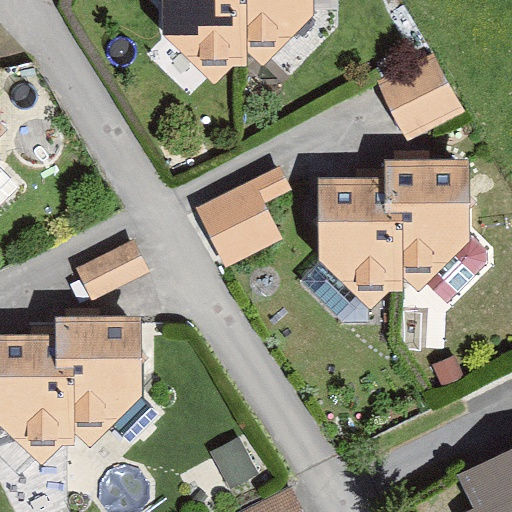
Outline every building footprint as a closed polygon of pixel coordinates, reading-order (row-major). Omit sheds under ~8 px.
[(137,0),(134,56),(183,97),(219,66),(237,76),(297,20),(296,0),(137,0)] [(415,53),(353,88),(383,141),(445,106),(415,53)] [(359,173),(295,172),(289,265),(338,306),(374,275),(392,285),(452,229),(450,154),(360,156),(359,173)] [(247,179),(185,214),(215,267),(277,232),(247,179)] [(121,241),(67,265),(84,301),(141,275),(121,241)] [(35,338),(0,337),(0,458),(13,470),(50,440),(67,449),(128,394),(126,319),(35,320),(35,338)] [(511,511),(511,436),(425,483),(440,511),(511,511)]
